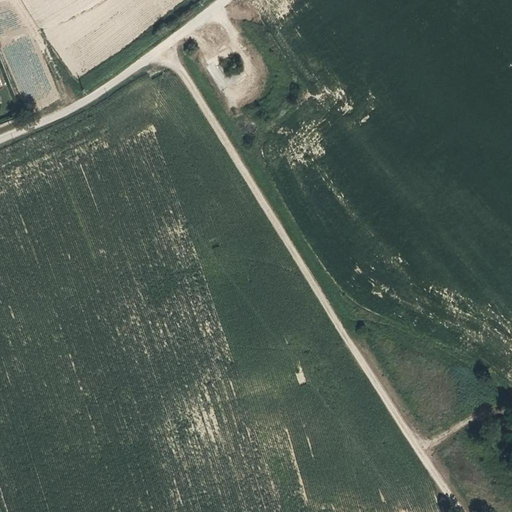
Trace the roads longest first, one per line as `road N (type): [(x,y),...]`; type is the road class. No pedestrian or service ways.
road 1 (track): [(164,46),(466,511)]
road 2 (unclassified): [(0,138),(85,105),(225,0)]
